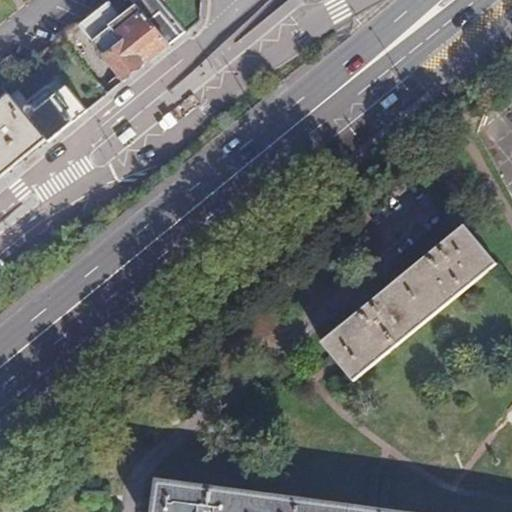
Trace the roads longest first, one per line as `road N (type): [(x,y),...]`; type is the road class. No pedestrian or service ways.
road 1 (primary): [(0,392),(477,0)]
road 2 (primary): [(414,0),(0,346)]
road 3 (unclassified): [(354,0),(301,27),(140,159),(76,193),(0,255)]
